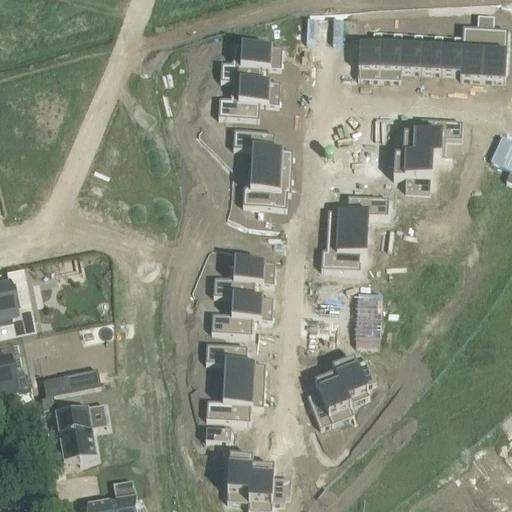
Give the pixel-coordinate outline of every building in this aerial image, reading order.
[(460,80),(460,84),(483,86),(486,23),(478,22),(477,35),(463,34),(462,44),(462,56),(463,57),(461,81),(460,80)] [(486,23),(483,86),(505,87),(508,36),(494,35),(494,23),(486,23)] [(222,71),(221,89),(232,90),(232,89),(262,90),(262,89),(262,76),(281,77),(283,54),(279,54),(280,36),(259,43),(259,53),(234,52),(233,71),(222,71)] [(360,51),(358,85),(379,86),(381,52),(382,40),(373,40),(373,52),(360,51)] [(381,52),(379,86),(401,87),(401,77),(400,77),(402,53),(401,53),(402,41),(394,41),(393,53),(381,52)] [(402,53),(400,77),(401,77),(421,78),(422,54),(423,42),(414,42),(414,54),(402,53)] [(422,54),(421,78),(441,79),(442,55),(443,43),(435,43),(434,55),(422,54)] [(442,55),(441,79),(460,80),(461,81),(463,57),(462,56),(462,44),(455,44),(454,56),(442,55)] [(220,107),(219,125),(259,128),(260,112),(279,113),(281,90),(262,89),(262,90),(232,89),(232,90),(231,108),(220,107)] [(403,161),(403,162),(432,164),(432,165),(445,165),(446,164),(445,164),(446,144),(462,145),(463,127),(421,125),(420,141),(404,140),(403,161)] [(214,131),(214,140),(228,141),(229,132),(214,131)] [(234,138),(233,157),(254,158),(253,176),(253,177),(292,179),(293,157),(274,156),(275,141),(234,138)] [(395,161),(394,184),(406,185),(405,197),(431,199),(431,187),(433,187),(433,185),(431,185),(432,165),(432,164),(403,162),(403,161),(395,161)] [(244,195),(243,213),(245,213),(266,215),(287,216),(288,200),(291,200),(292,179),(253,177),(253,176),(247,175),(246,195),(244,195)] [(328,216),(327,238),(368,240),(367,240),(368,222),(388,223),(389,204),(349,202),(348,217),(328,216)] [(245,213),(245,224),(265,225),(266,215),(245,213)] [(322,257),(321,275),(361,277),(361,262),(367,262),(367,261),(366,261),(367,241),(368,241),(368,240),(327,238),(326,257),(322,257)] [(215,286),(214,304),(234,305),(234,304),(254,306),(254,304),(255,291),(274,292),(276,269),(235,267),(235,268),(236,268),(235,287),(222,286),(215,286)] [(0,347),(8,346),(37,340),(32,312),(21,314),(16,315),(11,291),(16,291),(27,288),(24,275),(7,279),(8,285),(0,286),(0,347)] [(213,322),(212,340),(252,343),(253,327),(272,328),(274,305),(254,304),(254,306),(234,304),(234,305),(233,323),(213,322)] [(0,400),(18,396),(8,346),(0,347),(0,400)] [(207,352),(206,370),(226,371),(225,390),(224,389),(224,390),(265,393),(266,371),(247,370),(248,354),(207,352)] [(354,364),(332,372),(335,380),(336,379),(348,411),(349,411),(369,403),(365,393),(377,388),(368,365),(356,369),(354,364)] [(129,374),(77,385),(81,402),(132,394),(129,374)] [(319,398),(308,402),(320,434),(331,430),(332,431),(354,423),(349,411),(348,411),(336,379),(335,380),(315,387),(319,398)] [(207,408),(206,427),(250,429),(251,413),(264,414),(265,393),(224,390),(224,391),(225,391),(224,409),(207,408)] [(44,416),(56,414),(53,402),(41,404),(44,416)] [(71,420),(55,419),(59,440),(61,446),(60,446),(64,468),(80,470),(97,462),(94,441),(93,441),(92,434),(93,434),(89,413),(71,420)] [(225,436),(205,435),(205,447),(225,448),(225,436)] [(474,454),(459,467),(471,478),(483,463),(474,454)] [(229,462),(226,509),(248,510),(250,510),(252,471),(252,463),(229,462)] [(485,463),(471,478),(485,490),(498,476),(485,463)] [(248,510),(247,511),(272,511),(272,510),(285,510),(285,504),(290,504),(291,485),(273,484),(273,472),(252,471),(250,510),(248,510)] [(511,483),(504,476),(488,491),(501,504),(511,492),(511,483)] [(417,492),(411,498),(418,505),(424,498),(417,492)] [(511,511),(511,494),(501,506),(508,511),(511,511)] [(88,509),(87,511),(136,511),(137,500),(116,504),(116,505),(109,506),(109,505),(88,509)] [(411,500),(404,507),(409,511),(417,511),(420,509),(411,500)]
